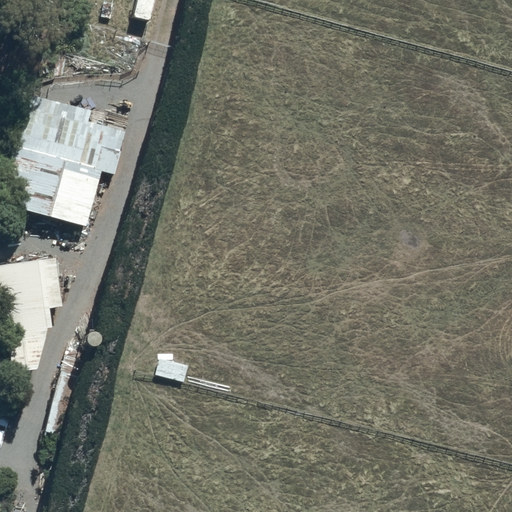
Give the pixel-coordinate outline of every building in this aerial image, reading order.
[(125,135),(87,125),(90,114),(30,98),(27,108),(21,107),(10,149),(114,178),(125,135)] [(100,175),(10,151),(0,191),(0,208),(85,230),(100,175)] [(0,320),(1,320),(10,382),(35,378),(29,337),(50,334),(47,314),(60,312),(53,262),(0,269),(0,320)] [(158,360),(153,377),(183,384),(187,367),(158,360)] [(82,382),(60,376),(43,434),(65,441),(82,382)]
